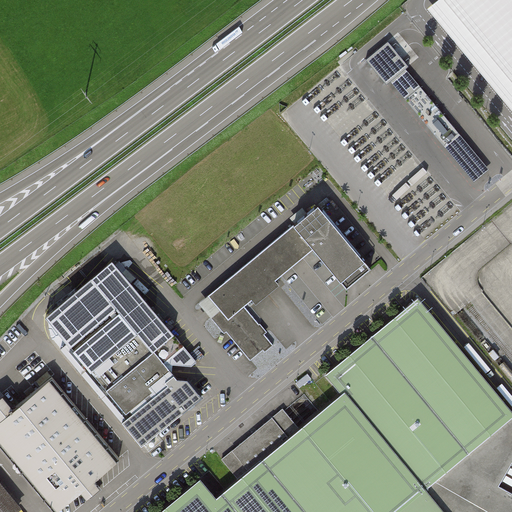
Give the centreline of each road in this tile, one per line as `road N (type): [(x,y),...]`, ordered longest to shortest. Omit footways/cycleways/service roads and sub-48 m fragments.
road 1 (unclassified): [(113,511),(511,182)]
road 2 (motorway): [(0,303),(173,136)]
road 3 (motorway): [(184,90),(0,229)]
road 4 (motorway): [(173,136),(352,0)]
road 5 (motorway): [(0,266),(173,136)]
road 6 (motorway): [(184,90),(0,198)]
road 7 (motorway): [(303,0),(184,90)]
